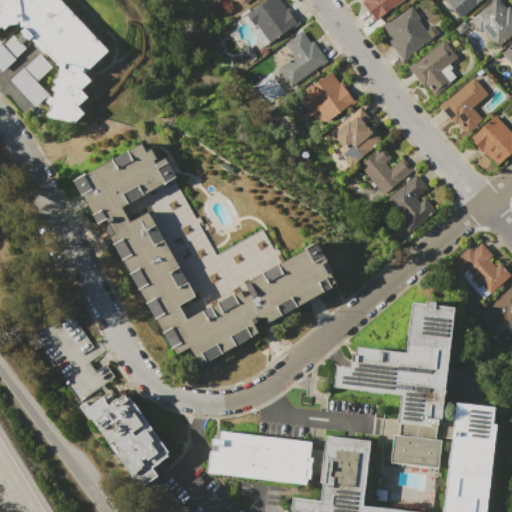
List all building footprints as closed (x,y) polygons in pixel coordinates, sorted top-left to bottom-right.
[(86,73),(93,80),(83,90),(88,96),(79,104),(79,105),(86,112),(76,122),(51,116),(47,113),(52,108),(54,102),(51,99),(55,98),(56,91),(53,87),(57,84),(54,80),(60,75),(62,65),(23,22),(11,24),(7,27),(4,25),(3,25),(0,27),(0,0),(66,0),(112,49),(91,69),(87,68),(86,73)] [(277,0),(293,21),(265,42),(243,14),(261,0),(277,0)] [(401,0),(373,19),(359,0),(401,0)] [(483,0),(460,20),(445,1),(446,0),(483,0)] [(470,21),(491,0),(497,0),(506,9),(509,6),(511,9),(511,35),(500,47),(482,28),(479,31),(470,21)] [(401,61),(378,28),(408,7),(432,39),(401,61)] [(288,84),(277,68),(293,58),(283,43),(302,30),(310,42),(312,41),(325,60),(288,84)] [(0,65),(0,41),(1,41),(4,44),(14,34),(26,47),(16,57),(3,69),(0,65)] [(407,67),(443,39),(457,57),(439,71),(440,72),(448,83),(430,97),(407,67)] [(511,66),(501,54),(511,44),(511,66)] [(12,79),(24,67),(40,52),(53,66),(37,81),(48,93),(36,105),(12,79)] [(331,72),(339,83),(343,81),(358,101),(327,124),(317,110),(309,116),(299,102),(307,96),(303,92),(331,72)] [(438,107),(474,77),(488,94),(473,108),(474,109),(482,119),(463,136),(438,107)] [(330,131),(360,106),(371,119),(366,123),(379,140),(360,156),(352,145),(341,154),(337,150),(342,145),(330,131)] [(511,151),(497,166),(471,140),(495,116),(511,132),(511,131),(511,151)] [(267,319),(261,322),(266,330),(203,366),(192,348),(176,357),(110,240),(118,235),(109,218),(100,223),(75,179),(144,141),(148,149),(153,147),(160,159),(166,156),(178,176),(125,206),(133,221),(150,212),(198,296),(181,306),(189,319),(242,289),(247,298),(253,294),(247,283),(320,242),(343,283),(270,324),(267,319)] [(413,171),(383,195),(358,166),(381,147),(390,157),(384,162),(389,169),(402,158),(413,171)] [(387,199),(413,175),(427,189),(416,199),(420,203),(425,199),(434,208),(413,228),(387,199)] [(451,263),(469,247),(473,251),(482,243),(493,254),(488,258),(496,267),(501,263),(511,275),(491,294),(483,284),(479,288),(471,278),(473,276),(467,269),(461,274),(451,263)] [(511,285),(511,325),(506,319),(495,329),(480,313),(511,285)] [(417,301),(459,306),(447,425),(403,420),(405,396),(336,388),(338,366),(352,367),(353,359),(356,359),(356,355),(359,355),(360,347),(411,352),(417,301)] [(30,336),(65,310),(91,346),(98,341),(105,351),(89,362),(95,370),(105,364),(114,376),(79,402),(30,336)] [(88,410),(106,397),(111,405),(120,399),(121,400),(129,394),(131,397),(133,396),(174,455),(155,468),(161,477),(153,482),(143,489),(88,410)] [(448,511),(460,403),(500,407),(498,425),(502,425),(492,511),(448,511)] [(210,473),(212,451),(215,451),(216,439),(221,439),(222,431),(314,441),(312,457),(317,457),(316,465),(312,464),(311,469),(316,470),(315,480),(310,479),(310,484),(210,473)] [(397,434),(446,440),(443,468),(393,462),(397,434)] [(328,436),(375,441),(368,505),(428,511),(288,511),(289,510),(295,511),(296,498),(324,501),(326,483),(323,483),(328,436)]
